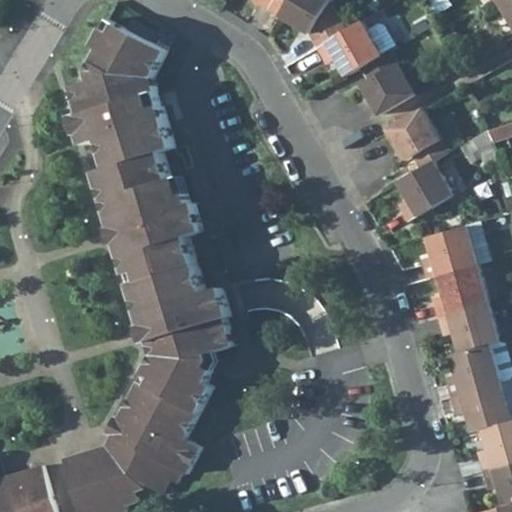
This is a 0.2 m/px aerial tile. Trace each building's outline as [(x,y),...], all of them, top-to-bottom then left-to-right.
[(260,0),(260,1),(273,8),(277,0),(260,0)] [(277,0),(273,8),(283,14),(292,0),(277,0)] [(333,0),(292,0),(283,14),(313,33),(321,46),(348,30),(332,3),(333,0)] [(511,0),(502,0),(511,17),(511,0)] [(91,71),(94,81),(74,87),(82,114),(93,111),(99,130),(85,134),(88,145),(104,140),(112,167),(100,171),(117,227),(128,223),(133,240),(122,244),(147,324),(156,321),(161,338),(152,341),(156,355),(121,419),(130,424),(122,438),(114,434),(107,446),(66,459),(82,511),(121,511),(130,509),(129,505),(141,501),(138,492),(135,481),(145,478),(147,484),(150,486),(166,494),(173,479),(180,482),(186,472),(190,474),(205,447),(189,438),(217,386),(210,382),(217,370),(201,362),(207,352),(211,354),(218,352),(231,348),(227,332),(234,329),(232,323),(245,319),(235,284),(226,287),(209,292),(192,236),(199,234),(196,227),(190,223),(186,224),(184,217),(193,214),(181,178),(175,180),(168,158),(166,151),(178,148),(165,104),(145,111),(140,97),(161,91),(156,77),(170,51),(111,19),(96,46),(103,49),(91,71)] [(365,21),(348,30),(321,46),(328,59),(337,53),(340,58),(349,75),(364,66),(384,55),(370,30),(365,21)] [(370,30),(384,55),(392,50),(399,46),(387,25),(381,24),(370,30)] [(445,34),(449,43),(460,37),(454,29),(445,34)] [(392,50),(384,55),(364,66),(372,80),(365,84),(382,114),(417,94),(392,50)] [(328,59),(331,64),(340,58),(337,53),(328,59)] [(140,97),(145,111),(165,104),(161,91),(140,97)] [(451,152),(426,109),(391,129),(409,160),(416,156),(423,169),(436,161),(451,152)] [(75,116),(81,135),(85,134),(99,130),(93,111),(82,114),(75,116)] [(511,135),(511,122),(490,130),(494,140),(495,142),(511,135)] [(490,130),(461,147),(473,153),(477,162),(486,157),(481,146),(494,140),(490,130)] [(486,157),(487,162),(501,156),(495,142),(494,140),(481,146),(486,157)] [(166,151),(168,158),(180,154),(178,148),(166,151)] [(436,161),(423,169),(402,181),(412,198),(414,203),(405,209),(412,221),(456,196),(436,161)] [(196,227),(199,234),(209,231),(200,202),(195,204),(187,176),(181,178),(193,214),(184,217),(186,224),(190,223),(196,227)] [(402,204),(405,209),(414,203),(412,198),(402,204)] [(495,260),(484,221),(431,237),(436,256),(438,261),(427,264),(431,278),(442,275),(480,264),(495,260)] [(114,227),(119,245),(122,244),(133,240),(128,223),(117,227),(114,227)] [(426,259),(427,264),(438,261),(436,256),(426,259)] [(491,302),(480,264),(442,275),(447,294),(449,300),(438,303),(442,317),(491,302)] [(437,297),(438,303),(449,300),(447,294),(437,297)] [(502,341),(491,302),(442,317),(448,336),(458,333),(464,352),(502,341)] [(144,325),(149,342),(152,341),(161,338),(156,321),(147,324),(144,325)] [(227,332),(231,348),(239,346),(234,329),(227,332)] [(505,382),(511,379),(511,354),(508,339),(502,341),(464,352),(454,355),(460,374),(462,379),(451,382),(455,396),(496,384),(504,382),(505,382)] [(201,362),(217,370),(222,361),(218,352),(211,354),(207,352),(201,362)] [(430,362),(433,375),(444,371),(441,359),(430,362)] [(449,377),(451,382),(462,379),(460,374),(449,377)] [(511,421),(511,409),(504,382),(496,384),(455,396),(459,410),(470,407),(471,412),(477,431),(486,429),(511,421)] [(459,410),(461,415),(471,412),(470,407),(459,410)] [(114,434),(122,438),(130,424),(121,419),(119,417),(111,432),(114,434)] [(511,421),(486,429),(492,448),(493,453),(483,456),(487,470),(511,462),(511,421)] [(481,451),(483,456),(493,453),(492,448),(481,451)] [(511,462),(487,470),(491,484),(502,481),(503,486),(509,505),(511,504),(511,462)] [(0,511),(60,511),(46,465),(2,478),(0,477),(0,511)] [(135,481),(138,492),(148,489),(150,486),(147,484),(145,478),(135,481)] [(491,484),(493,489),(503,486),(502,481),(491,484)]
